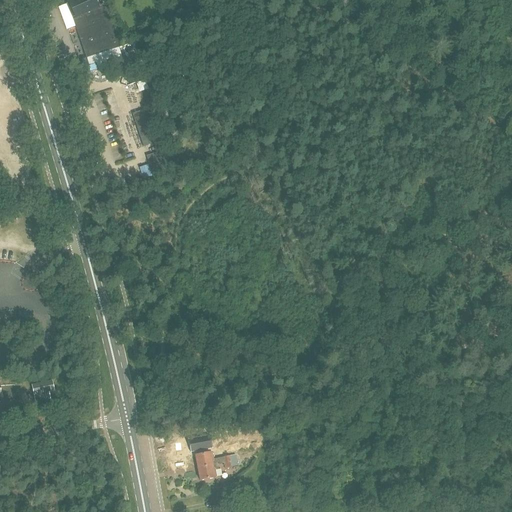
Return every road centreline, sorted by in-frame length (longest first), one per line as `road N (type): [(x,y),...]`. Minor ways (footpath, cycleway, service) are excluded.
road 1 (secondary): [(126,416),(84,241),(11,0)]
road 2 (unclassified): [(0,441),(126,416)]
